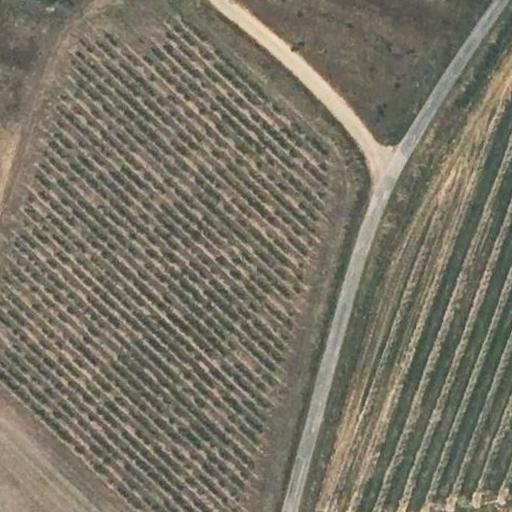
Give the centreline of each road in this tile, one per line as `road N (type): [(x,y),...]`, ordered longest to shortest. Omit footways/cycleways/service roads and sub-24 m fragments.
road 1 (unclassified): [(292,511),(394,156),(500,0)]
road 2 (track): [(394,156),(226,0)]
